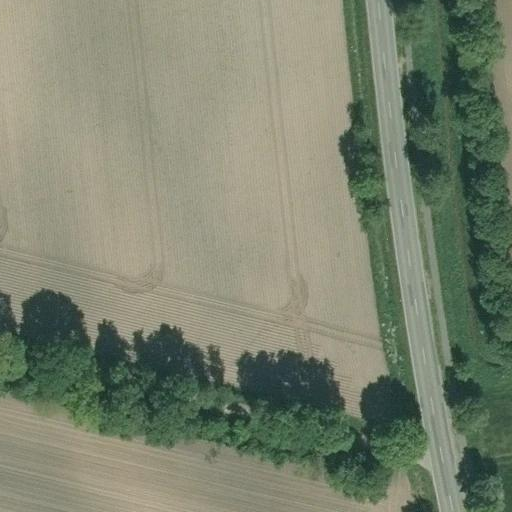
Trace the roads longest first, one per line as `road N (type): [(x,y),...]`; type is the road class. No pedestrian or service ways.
road 1 (tertiary): [(454,511),(414,309),(379,0)]
road 2 (track): [(444,462),(0,359)]
